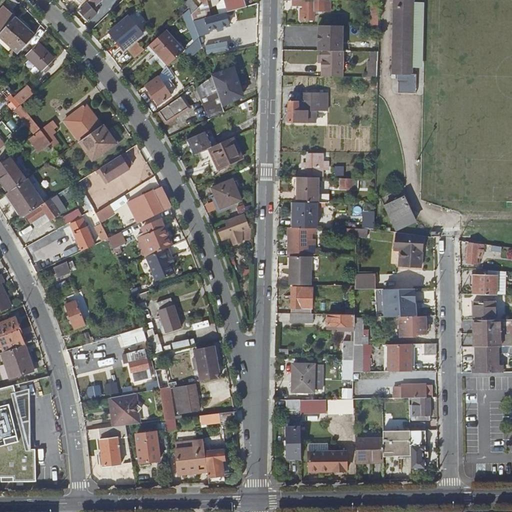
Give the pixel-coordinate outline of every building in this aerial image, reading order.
[(90,0),(80,11),(90,21),(98,13),(94,9),(103,0),(90,0)] [(182,0),(189,9),(196,5),(192,0),(182,0)] [(224,0),(228,12),(247,7),(244,0),(224,0)] [(330,0),(311,0),(303,0),(304,12),(301,12),(301,20),(313,20),(314,11),(330,12),(330,0)] [(415,75),(416,0),(396,0),(395,66),(402,66),(402,75),(415,75)] [(0,11),(0,33),(14,17),(15,17),(4,7),(0,11)] [(229,23),(227,12),(206,18),(209,28),(229,23)] [(109,31),(124,49),(135,39),(143,33),(128,16),(109,31)] [(14,17),(0,33),(0,44),(7,53),(12,48),(18,54),(34,36),(14,17)] [(343,26),(318,26),(318,36),(319,36),(319,41),(318,41),(317,51),(322,52),(342,52),(343,26)] [(161,51),(172,64),(185,51),(166,29),(150,43),(159,54),(161,51)] [(38,43),(26,56),(42,72),(55,59),(38,43)] [(136,56),(143,49),(139,44),(132,50),(136,56)] [(342,52),(322,52),(322,57),(318,57),(318,62),(322,62),(321,69),(321,77),(342,77),(342,70),(343,52),(342,52)] [(216,86),(222,105),(240,97),(236,85),(239,84),(233,69),(213,77),(216,86)] [(159,77),(146,87),(159,105),(172,94),(168,89),(169,87),(168,85),(166,86),(159,77)] [(216,86),(213,77),(197,88),(201,97),(216,86)] [(221,105),(222,105),(216,86),(201,97),(207,115),(208,118),(224,111),(221,105)] [(14,98),(21,106),(34,93),(30,88),(21,96),(19,94),(14,98)] [(322,112),(322,102),(306,101),(306,93),(302,93),(302,101),(289,101),(289,122),(309,122),(309,112),(317,112),(322,112)] [(306,101),(322,102),(329,102),(328,93),(306,93),(306,101)] [(182,96),(161,111),(168,122),(176,117),(174,113),(187,104),(182,96)] [(34,136),(41,130),(31,118),(21,106),(14,111),(34,136)] [(89,135),(101,126),(87,106),(75,114),(74,114),(77,118),(73,120),(76,124),(80,121),(89,135)] [(309,112),(309,122),(317,123),(317,112),(309,112)] [(65,120),(80,142),(89,135),(80,121),(76,124),(73,120),(77,118),(74,114),(65,120)] [(52,121),(41,130),(47,139),(56,133),(53,131),(57,127),(52,121)] [(110,135),(103,125),(101,126),(89,135),(80,142),(93,161),(118,143),(112,133),(110,135)] [(47,139),(41,130),(34,136),(43,149),(51,143),(47,139)] [(194,154),(200,152),(210,147),(213,146),(205,131),(188,140),(194,154)] [(244,158),(234,137),(213,146),(210,147),(220,169),(244,158)] [(210,147),(200,152),(205,164),(211,161),(218,177),(222,175),(220,169),(210,147)] [(107,163),(99,169),(108,182),(129,169),(126,163),(130,161),(125,152),(122,155),(107,163)] [(308,170),(308,176),(322,176),(322,170),(329,170),(329,162),(322,162),(323,154),(309,154),(308,163),(303,163),(303,169),(308,170)] [(0,176),(0,177),(10,191),(27,179),(10,155),(0,162),(0,174),(1,176),(0,176)] [(297,177),(296,202),(317,203),(319,203),(319,178),(297,177)] [(23,217),(45,203),(28,178),(27,179),(10,191),(17,203),(15,204),(23,217)] [(212,188),(221,209),(241,201),(233,180),(212,188)] [(358,180),(341,180),(341,189),(352,189),(352,188),(358,188),(358,180)] [(133,211),(139,223),(171,207),(161,187),(155,190),(155,189),(136,199),(140,207),(133,211)] [(54,197),(45,203),(27,216),(32,224),(46,214),(51,221),(60,215),(52,202),(56,200),(54,197)] [(396,231),(416,222),(405,197),(385,206),(396,231)] [(293,227),(316,228),(317,203),(296,202),(294,202),(293,227)] [(109,206),(96,214),(99,221),(113,212),(109,206)] [(240,215),(225,221),(227,228),(218,231),(222,241),(230,237),(234,246),(242,243),(243,231),(249,229),(244,214),(240,215)] [(70,225),(82,251),(95,244),(92,238),(93,237),(88,226),(87,227),(83,219),(70,225)] [(153,254),(166,249),(172,246),(164,227),(161,219),(143,227),(146,232),(138,235),(147,256),(153,254)] [(102,241),(108,238),(101,224),(95,227),(102,241)] [(289,256),(310,257),(313,257),(313,250),(302,249),(299,249),(299,234),(302,233),(316,234),(316,228),(293,227),(288,227),(288,239),(285,239),(285,241),(288,242),(287,249),(288,249),(288,256),(289,256)] [(125,243),(120,232),(108,238),(112,248),(125,243)] [(422,237),(396,233),(394,251),(401,252),(399,268),(419,271),(421,255),(418,255),(419,247),(421,247),(422,237)] [(481,258),(484,246),(469,244),(466,264),(478,266),(479,258),(481,258)] [(147,256),(145,257),(156,281),(176,273),(166,249),(153,254),(147,256)] [(289,285),(309,285),(310,257),(289,256),(289,285)] [(70,271),(66,262),(55,267),(58,276),(70,271)] [(356,272),(356,288),(377,288),(377,272),(356,272)] [(475,275),(473,295),(496,296),(497,277),(475,275)] [(2,276),(0,277),(0,309),(10,305),(2,286),(6,284),(2,276)] [(292,288),(291,313),(311,314),(312,289),(292,288)] [(399,317),(415,317),(414,290),(383,290),(383,317),(399,317)] [(146,292),(139,294),(141,300),(148,298),(146,292)] [(83,313),(79,301),(76,302),(75,299),(72,300),(72,303),(66,305),(76,328),(85,324),(81,314),(83,313)] [(156,304),(159,311),(174,305),(171,299),(156,304)] [(473,321),(474,321),(496,321),(496,303),(488,304),(488,300),(478,300),(478,303),(473,303),(473,321)] [(174,305),(159,311),(166,333),(181,328),(174,305)] [(312,323),(313,314),(311,314),(291,313),(281,313),(280,322),(312,323)] [(353,326),(354,318),(354,315),(327,314),(327,323),(334,323),(334,326),(353,326)] [(0,322),(0,345),(0,347),(24,338),(15,317),(0,322)] [(415,317),(399,317),(400,337),(418,336),(417,334),(425,334),(425,328),(425,324),(426,317),(415,317)] [(363,318),(354,318),(353,326),(353,343),(353,345),(359,345),(367,345),(367,337),(363,337),(363,318)] [(511,346),(511,320),(499,321),(500,347),(511,346)] [(476,347),(497,347),(500,347),(499,321),(496,321),(474,321),(475,348),(476,347)] [(119,333),(122,346),(147,340),(144,327),(119,333)] [(342,358),(353,358),(353,355),(353,345),(353,343),(342,343),(342,358)] [(436,355),(436,344),(424,344),(424,356),(436,355)] [(25,345),(1,353),(10,378),(33,371),(25,345)] [(387,372),(410,372),(410,345),(387,345),(387,372)] [(477,373),(497,373),(497,347),(476,347),(477,373)] [(193,352),(200,381),(220,378),(213,351),(209,352),(209,348),(193,352)] [(128,361),(130,371),(148,367),(144,349),(132,352),(134,360),(128,361)] [(352,373),(352,372),(353,358),(342,358),(342,373),(352,373)] [(292,364),(292,392),(322,393),(324,365),(292,364)] [(148,367),(130,371),(133,382),(150,378),(148,367)] [(159,389),(165,388),(168,387),(165,371),(156,372),(157,380),(159,389)] [(150,390),(159,389),(157,380),(148,382),(150,390)] [(89,395),(101,395),(101,385),(89,386),(89,395)] [(401,399),(409,399),(426,398),(425,385),(401,386),(401,399)] [(15,395),(13,386),(0,389),(0,481),(2,481),(2,483),(36,482),(35,450),(31,450),(30,391),(15,395)] [(196,411),(191,386),(174,389),(177,406),(184,405),(186,412),(196,411)] [(135,401),(134,393),(133,393),(112,397),(113,406),(115,406),(115,409),(115,415),(117,417),(115,418),(115,426),(125,425),(137,424),(136,415),(141,408),(135,401)] [(411,400),(411,417),(416,417),(416,421),(430,420),(429,399),(411,400)] [(327,412),(327,400),(306,400),(307,413),(327,412)] [(300,401),(288,401),(288,410),(300,410),(300,401)] [(236,422),(234,411),(200,416),(200,421),(220,419),(221,424),(236,422)] [(165,420),(166,434),(177,433),(175,419),(171,419),(165,420)] [(117,439),(127,437),(125,425),(115,426),(99,428),(101,456),(99,455),(99,468),(120,465),(117,439)] [(287,458),(301,458),(300,427),(286,428),(287,458)] [(382,430),(382,438),(382,457),(409,457),(409,444),(409,441),(409,431),(409,430),(382,430)] [(409,444),(409,457),(409,471),(426,470),(425,431),(424,431),(409,431),(409,441),(409,444)] [(135,434),(138,466),(149,465),(149,462),(158,460),(155,432),(135,434)] [(355,438),(355,452),(355,462),(365,462),(365,460),(382,460),(382,457),(382,438),(355,438)] [(196,474),(207,472),(205,453),(204,447),(203,439),(193,441),(193,447),(175,449),(178,471),(196,469),(196,474)] [(207,472),(209,483),(225,483),(222,461),(224,461),(223,450),(205,453),(207,472)] [(309,472),(319,471),(319,452),(309,452),(309,472)] [(319,452),(319,471),(346,470),(346,452),(319,452)]
